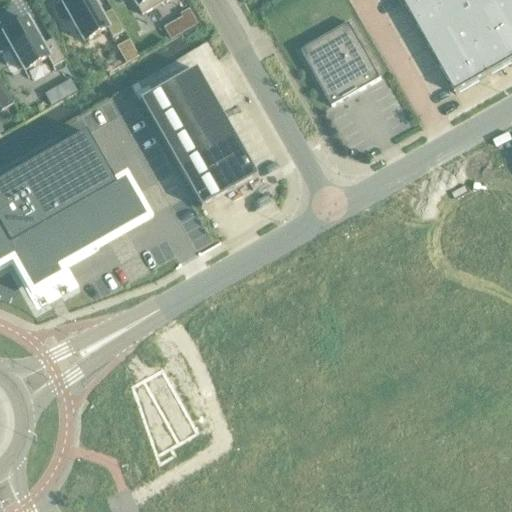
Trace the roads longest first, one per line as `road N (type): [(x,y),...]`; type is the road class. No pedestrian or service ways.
road 1 (unclassified): [(332,212),(214,0)]
road 2 (unclassified): [(138,321),(332,212)]
road 3 (unclassified): [(332,212),(511,110)]
road 4 (unclassified): [(25,410),(138,321)]
road 5 (unclassified): [(138,321),(7,376)]
